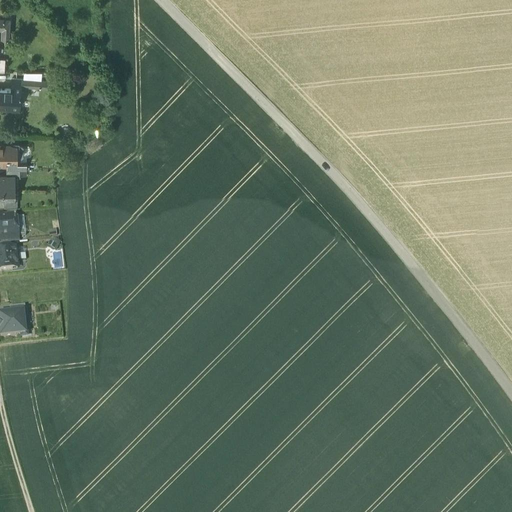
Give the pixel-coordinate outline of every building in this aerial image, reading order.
[(0,17),(0,28),(3,29),(2,38),(8,38),(9,18),(0,17)] [(47,82),(19,79),(18,86),(20,86),(46,88),(47,82)] [(10,89),(0,88),(0,106),(19,108),(20,86),(18,86),(10,85),(10,89)] [(16,145),(0,145),(0,164),(6,164),(16,164),(16,163),(16,156),(14,156),(14,146),(16,146),(16,145)] [(6,176),(0,176),(0,190),(13,191),(13,177),(12,176),(6,176)] [(13,191),(0,190),(0,205),(3,205),(13,205),(13,204),(13,191)] [(0,218),(0,238),(17,237),(17,236),(15,217),(2,219),(0,218)] [(17,237),(0,238),(0,245),(16,243),(19,243),(18,236),(17,236),(17,237)] [(0,251),(0,271),(17,269),(16,265),(19,262),(18,259),(15,257),(15,250),(15,249),(0,251)] [(9,308),(10,316),(22,315),(25,315),(24,307),(9,308)] [(10,316),(0,317),(0,332),(1,338),(24,335),(22,315),(10,316)]
